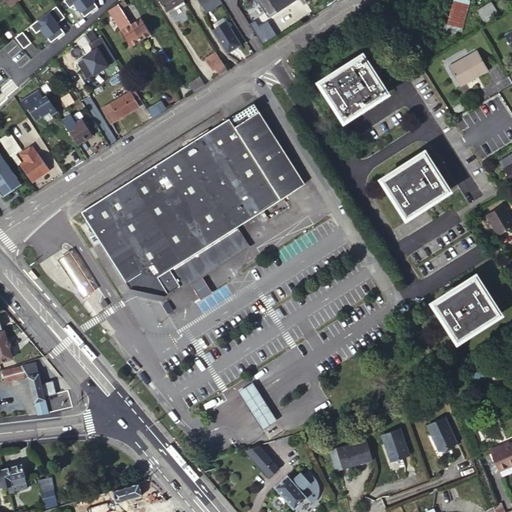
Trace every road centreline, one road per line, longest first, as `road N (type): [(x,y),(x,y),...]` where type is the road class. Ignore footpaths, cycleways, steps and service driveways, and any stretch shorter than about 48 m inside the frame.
road 1 (residential): [(270,56),(418,290),(483,252)]
road 2 (residential): [(0,234),(270,56)]
road 3 (primary): [(0,268),(125,418)]
road 4 (primary): [(125,418),(0,433)]
road 5 (primary): [(206,511),(125,418)]
